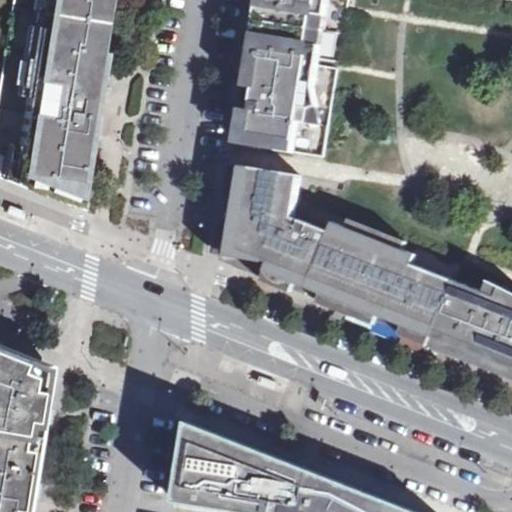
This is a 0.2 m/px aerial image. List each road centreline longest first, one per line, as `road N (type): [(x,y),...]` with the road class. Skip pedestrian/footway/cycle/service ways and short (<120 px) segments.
road 1 (secondary): [(156,320),(511,454)]
road 2 (secondary): [(511,417),(161,286)]
road 3 (residential): [(217,0),(161,286)]
road 4 (unclassified): [(115,511),(156,320)]
road 5 (secondary): [(161,286),(0,228)]
road 6 (secondary): [(0,259),(156,320)]
